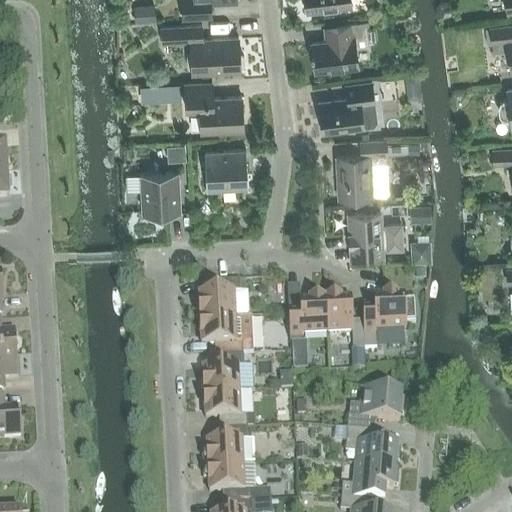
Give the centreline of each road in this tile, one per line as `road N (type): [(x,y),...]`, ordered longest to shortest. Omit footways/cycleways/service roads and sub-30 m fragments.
road 1 (residential): [(174,511),(164,269),(182,253),(267,243)]
road 2 (residential): [(40,236),(28,38),(16,15),(0,11)]
road 3 (residential): [(53,466),(40,236)]
road 4 (residential): [(291,149),(268,0)]
